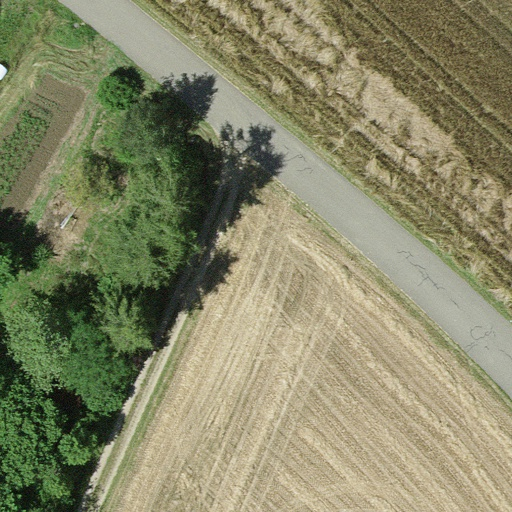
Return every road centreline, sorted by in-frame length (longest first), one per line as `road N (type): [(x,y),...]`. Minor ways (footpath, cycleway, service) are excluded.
road 1 (unclassified): [(98,0),(511,354)]
road 2 (track): [(97,511),(259,133)]
